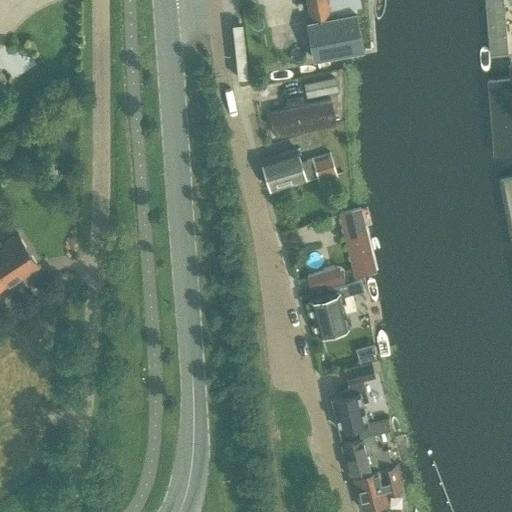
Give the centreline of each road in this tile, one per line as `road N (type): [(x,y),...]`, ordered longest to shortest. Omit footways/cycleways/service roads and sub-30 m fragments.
road 1 (unclassified): [(343,511),(238,119),(219,0)]
road 2 (secondary): [(179,511),(194,422),(162,0)]
road 3 (unclassified): [(100,0),(101,178),(85,411)]
